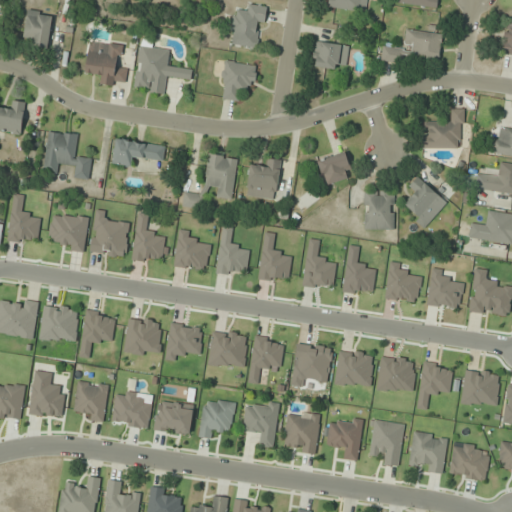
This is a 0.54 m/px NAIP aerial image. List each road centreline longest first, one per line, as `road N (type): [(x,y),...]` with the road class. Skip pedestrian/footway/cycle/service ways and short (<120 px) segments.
road 1 (residential): [(0,66),(84,107),(225,129),(267,129),(402,87),(511,85)]
road 2 (residential): [(0,266),(511,348)]
road 3 (residential): [(0,453),(81,448),(477,511)]
road 4 (residential): [(292,0),(278,125)]
